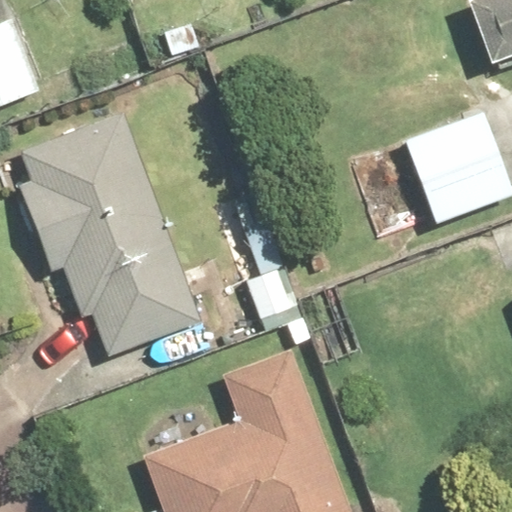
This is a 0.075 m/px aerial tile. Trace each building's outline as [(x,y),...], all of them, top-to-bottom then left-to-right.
[(511,0),(448,0),(475,68),(511,54),(511,0)] [(3,8),(0,9),(0,101),(38,85),(3,8)] [(476,107),(342,156),(373,240),(507,190),(476,107)] [(116,120),(4,173),(94,360),(206,306),(116,120)] [(352,511),(291,340),(209,369),(226,414),(130,448),(152,511),(352,511)]
